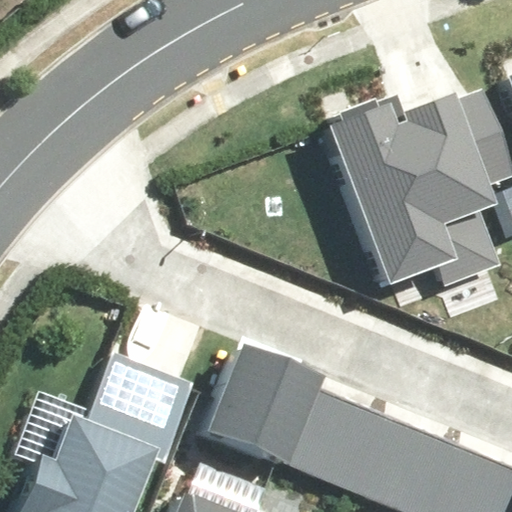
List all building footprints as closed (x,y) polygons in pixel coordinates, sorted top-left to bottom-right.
[(511,66),(494,74),(511,116),(511,66)] [(320,114),(373,271),(430,252),(437,273),(496,254),(478,203),(487,200),(479,177),(511,167),(484,87),(453,97),(449,86),(383,108),(378,94),(320,114)] [(17,511),(115,511),(139,450),(158,457),(191,371),(98,336),(69,413),(58,409),(39,458),(27,454),(6,508),(17,511)] [(225,339),(191,426),(273,458),(277,450),(303,382),(307,371),(225,339)] [(303,382),(277,450),(346,477),(373,409),(303,382)] [(450,439),(373,409),(346,477),(423,507),(450,439)] [(504,511),(511,492),(511,463),(450,439),(423,507),(436,511),(504,511)] [(204,511),(166,496),(159,511),(204,511)]
